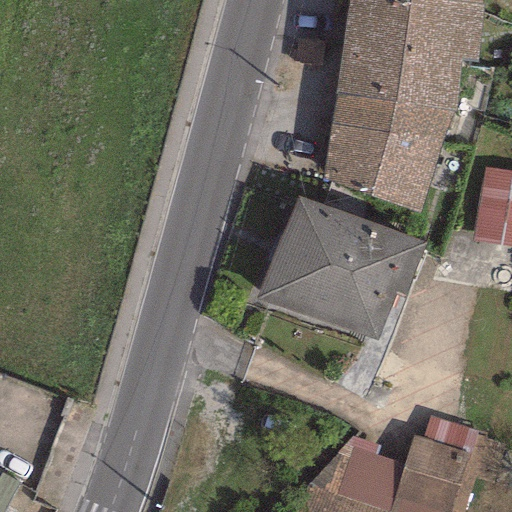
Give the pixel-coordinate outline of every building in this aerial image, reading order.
[(484,4),(447,0),(346,0),(333,98),(456,115),(462,69),(493,73),(499,25),(484,23),(484,4)] [(456,115),(333,98),(320,191),(416,219),(456,115)] [(511,173),(482,169),(472,241),(511,246),(511,173)] [(422,247),(296,203),(261,305),(374,344),(391,295),(404,300),(422,247)] [(475,511),(498,443),(423,418),(417,437),(408,434),(398,464),(344,446),(294,502),(291,511),(475,511)]
